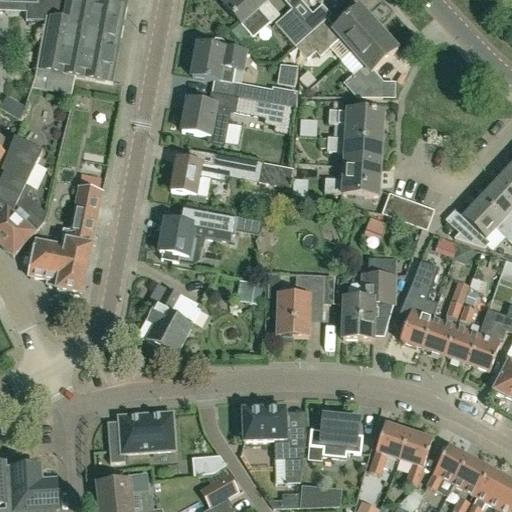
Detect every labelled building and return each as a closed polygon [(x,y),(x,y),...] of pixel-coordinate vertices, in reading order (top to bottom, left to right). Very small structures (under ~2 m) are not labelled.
[(0,0),(0,6),(8,6),(26,7),(26,15),(25,23),(47,24),(47,21),(62,24),(66,2),(55,2),(55,7),(44,7),(44,0),(0,0)] [(73,80),(92,83),(107,86),(121,10),(100,5),(101,1),(95,0),(66,0),(66,2),(62,24),(47,21),(47,24),(43,46),(38,73),(73,80)] [(230,0),(223,7),(239,26),(256,12),(268,27),(278,19),(264,2),(265,2),(262,0),(230,0)] [(279,0),(285,7),(291,13),(302,26),(311,36),(327,23),(326,22),(331,18),(322,8),(312,16),(297,0),(279,0)] [(311,36),(295,50),(306,62),(306,63),(315,55),(320,61),(330,52),(341,65),(351,57),(378,33),(359,12),(335,33),(327,23),(311,36)] [(282,21),(274,27),(295,50),(311,36),(302,26),(291,13),(282,21)] [(351,57),(341,65),(341,66),(352,57),(363,70),(353,79),(344,87),(356,102),(357,102),(382,103),(382,102),(382,86),(376,91),(367,80),(373,75),(396,55),(378,33),(351,57)] [(197,48),(195,62),(191,65),(189,75),(192,79),(192,81),(233,88),(235,73),(242,74),(246,57),(224,53),(225,47),(222,43),(215,42),(211,45),(210,51),(197,48)] [(278,67),(278,86),(296,87),(296,67),(278,67)] [(73,80),(38,73),(37,78),(34,86),(71,93),(73,80)] [(235,101),(260,106),(269,108),(272,93),(238,87),(238,89),(235,101)] [(0,110),(0,111),(20,120),(25,108),(5,99),(0,110)] [(269,108),(260,106),(235,101),(233,115),(267,121),(269,108)] [(229,112),(215,110),(216,109),(187,104),(182,135),(210,140),(209,145),(223,148),(229,112)] [(346,143),(382,146),(384,118),(348,115),(348,116),(330,115),(329,129),(347,130),(346,143)] [(380,174),(382,146),(346,143),(328,142),(327,155),(345,156),(345,158),(344,171),(380,174)] [(11,221),(26,189),(42,156),(15,143),(13,148),(8,161),(2,175),(5,176),(0,187),(0,211),(5,216),(11,221)] [(176,164),(171,195),(187,198),(196,199),(205,201),(207,201),(210,182),(227,185),(228,181),(288,192),(292,173),(215,158),(213,169),(176,163),(176,164)] [(511,197),(511,169),(498,184),(511,197)] [(378,202),(380,174),(344,171),(343,185),(326,183),(325,197),(342,199),(378,202)] [(82,178),(79,192),(99,195),(102,182),(82,178)] [(511,197),(498,184),(480,203),(509,230),(511,232),(511,197)] [(45,225),(47,218),(27,200),(31,191),(26,189),(11,221),(5,216),(0,221),(0,225),(25,249),(45,225)] [(37,245),(30,281),(48,284),(47,288),(57,290),(56,294),(65,295),(73,297),(82,299),(92,249),(91,249),(102,196),(99,195),(79,192),(72,229),(69,245),(67,245),(66,251),(59,249),(37,245)] [(427,235),(431,225),(434,215),(402,203),(388,198),(381,218),(427,235)] [(468,226),(453,241),(484,252),(489,246),(486,243),(495,233),(511,248),(511,232),(509,230),(480,203),(463,222),(468,226)] [(234,219),(222,217),(222,216),(184,209),(180,227),(165,224),(159,257),(161,257),(159,263),(176,266),(177,260),(187,262),(189,249),(203,252),(205,240),(229,245),(234,219)] [(364,235),(378,241),(384,227),(371,221),(364,235)] [(25,249),(0,225),(0,249),(13,262),(25,249)] [(440,241),(437,251),(453,256),(456,246),(440,241)] [(395,274),(395,261),(375,260),(375,273),(395,274)] [(511,278),(511,263),(506,262),(501,275),(511,278)] [(343,303),(342,343),(372,344),(373,307),(393,307),(394,279),(367,279),(366,303),(343,303)] [(335,281),(323,280),(295,280),(295,302),(279,301),(278,342),(307,343),(307,309),(322,309),(334,309),(335,281)] [(238,304),(259,305),(260,285),(239,284),(238,304)] [(454,332),(453,331),(456,323),(457,323),(469,290),(457,286),(450,305),(445,319),(446,320),(443,328),(432,324),(422,353),(444,361),(454,332)] [(167,294),(166,292),(158,288),(148,305),(155,309),(138,340),(175,360),(192,330),(191,330),(199,315),(195,313),(196,310),(167,294)] [(422,353),(432,324),(422,320),(428,303),(417,299),(400,346),(422,353)] [(487,314),(478,340),(468,370),(489,377),(505,334),(511,336),(511,310),(510,309),(506,320),(487,314)] [(470,328),(475,314),(464,310),(459,325),(470,328)] [(468,370),(478,340),(454,332),(444,361),(468,370)] [(511,404),(511,350),(505,364),(509,366),(493,395),(511,404)] [(299,487),(302,463),(304,450),(306,437),(286,437),(285,417),(285,413),(268,413),(259,413),(259,414),(242,414),(242,416),(238,416),(238,437),(243,437),(243,443),(243,446),(273,445),(274,464),(275,488),(285,487),(299,487)] [(305,416),(285,417),(286,437),(306,437),(305,416)] [(121,445),(108,446),(109,456),(110,466),(125,465),(124,457),(174,453),(172,418),(119,421),(119,425),(120,428),(121,445)] [(323,420),(322,435),(311,434),(309,450),(323,452),(322,460),(346,462),(346,457),(361,458),(362,440),(355,439),(356,424),(323,420)] [(107,429),(108,446),(121,445),(120,428),(107,429)] [(395,462),(399,464),(408,436),(384,428),(369,476),(380,479),(383,471),(391,474),(395,462)] [(408,487),(416,489),(431,443),(408,436),(399,464),(412,468),(405,486),(408,487)] [(323,452),(309,450),(307,462),(322,464),(322,460),(323,452)] [(452,489),(468,461),(448,451),(426,490),(435,494),(446,500),(452,489)] [(218,457),(192,460),(194,477),(213,474),(223,466),(218,457)] [(346,462),(322,460),(322,464),(321,472),(345,474),(346,462)] [(452,489),(476,502),(491,474),(468,461),(452,489)] [(26,502),(46,479),(42,475),(40,475),(40,471),(4,473),(6,509),(11,509),(11,511),(21,511),(21,502),(26,502)] [(482,511),(485,506),(495,511),(511,485),(491,474),(476,502),(473,507),(470,506),(467,511),(482,511)] [(240,494),(230,476),(199,492),(210,510),(226,501),(240,494)] [(160,511),(161,511),(152,511),(150,493),(147,493),(146,477),(128,479),(128,484),(96,487),(98,510),(97,510),(97,511),(160,511)] [(21,502),(21,511),(55,511),(54,485),(50,485),(50,483),(46,479),(26,502),(21,502)] [(511,511),(511,485),(495,511),(511,511)] [(341,491),(299,487),(299,495),(297,510),(340,509),(341,491)] [(424,494),(416,489),(408,487),(395,511),(412,511),(417,508),(424,494)] [(297,510),(299,495),(281,495),(281,502),(268,502),(274,511),(297,510)] [(467,511),(470,506),(460,500),(453,511),(467,511)] [(210,510),(206,511),(232,511),(226,501),(210,510)] [(355,511),(379,511),(380,511),(360,503),(355,511)]
